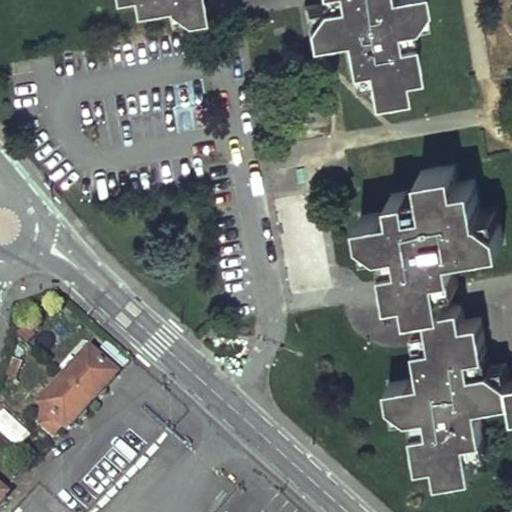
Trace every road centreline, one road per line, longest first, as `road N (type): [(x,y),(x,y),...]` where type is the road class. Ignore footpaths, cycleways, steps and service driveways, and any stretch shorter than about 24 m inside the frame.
road 1 (tertiary): [(92,283),(347,511)]
road 2 (unknown): [(228,404),(175,488),(173,510)]
